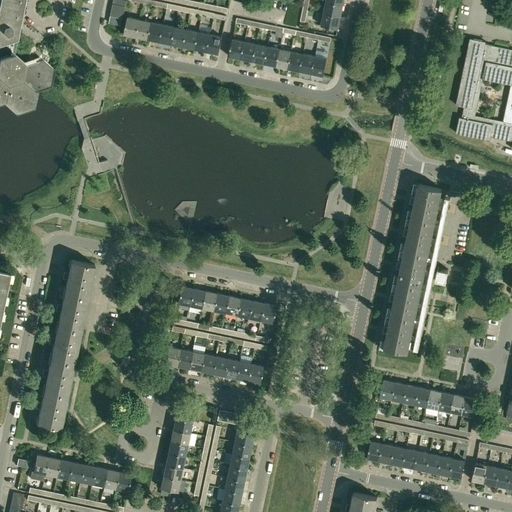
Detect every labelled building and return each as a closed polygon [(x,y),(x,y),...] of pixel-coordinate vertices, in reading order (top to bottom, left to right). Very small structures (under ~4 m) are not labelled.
[(0,39),(2,39),(14,35),(16,24),(21,0),(2,0),(0,14),(0,305),(7,271),(0,269),(0,39)] [(341,17),(343,5),(326,1),(323,13),(341,17)] [(113,4),(112,9),(124,12),(125,6),(113,4)] [(112,9),(111,15),(123,18),(124,12),(112,9)] [(338,29),(341,17),(323,13),(321,25),(338,29)] [(110,15),(109,22),(120,25),(121,18),(110,15)] [(136,36),(140,19),(128,16),(124,34),(136,36)] [(152,21),(144,20),(140,19),(136,36),(148,39),(152,21)] [(160,41),(163,24),(152,21),(148,39),(160,41)] [(171,44),(175,26),(163,24),(160,41),(171,44)] [(183,46),(187,29),(175,26),(171,44),(183,46)] [(195,48),(198,31),(187,29),(183,46),(195,48)] [(207,51),(210,34),(198,31),(195,48),(207,51)] [(210,34),(207,51),(219,53),(222,36),(210,34)] [(241,58),(245,41),(232,38),(229,55),(241,58)] [(511,50),(508,50),(509,48),(490,44),(485,44),(486,41),(470,38),(471,39),(457,104),(456,104),(456,105),(464,106),(462,117),(459,117),(456,132),(457,133),(457,131),(489,138),(489,139),(490,140),(491,134),(511,138),(511,146),(511,148),(511,50)] [(253,60),(256,43),(245,41),(241,58),(253,60)] [(264,63),(268,46),(256,43),(253,60),(264,63)] [(276,65),(280,48),(268,46),(264,63),(276,65)] [(288,68),(291,51),(280,48),(276,65),(288,68)] [(299,70),(303,53),(291,51),(288,68),(299,70)] [(311,73),(315,55),(303,53),(299,70),(311,73)] [(42,59),(27,64),(15,54),(0,58),(0,59),(0,102),(5,100),(17,111),(33,106),(36,91),(51,86),(54,70),(42,59)] [(315,55),(311,73),(323,75),(327,58),(315,55)] [(411,196),(410,203),(414,204),(411,216),(435,221),(442,189),(418,184),(415,197),(411,196)] [(405,229),(403,235),(407,236),(405,249),(428,254),(435,221),(411,216),(409,229),(405,229)] [(398,261),(396,268),(400,269),(398,282),(421,286),(428,254),(405,249),(402,262),(398,261)] [(64,272),(63,278),(67,279),(64,292),(88,297),(94,264),(71,259),(68,273),(64,272)] [(447,275),(437,273),(435,279),(446,281),(447,275)] [(391,294),(390,300),(394,301),(391,314),(414,319),(421,286),(398,282),(395,294),(391,294)] [(189,305),(193,288),(181,285),(177,303),(189,305)] [(201,307),(204,290),(193,288),(189,305),(201,307)] [(213,310),(216,292),(204,290),(201,307),(213,310)] [(57,304),(56,310),(60,311),(57,324),(81,329),(88,297),(64,292),(61,305),(57,304)] [(224,312),(228,295),(216,292),(213,310),(224,312)] [(236,315),(240,297),(228,295),(224,312),(236,315)] [(248,317),(251,300),(240,297),(236,315),(248,317)] [(260,320),(263,302),(251,300),(248,317),(260,320)] [(263,302),(260,320),(272,322),(275,305),(263,302)] [(384,326),(383,332),(387,333),(384,347),(408,352),(414,319),(391,314),(388,327),(384,326)] [(51,337),(49,343),(53,344),(51,357),(74,362),(81,329),(57,324),(55,338),(51,337)] [(177,365),(180,348),(168,345),(165,363),(177,365)] [(188,368),(192,350),(180,348),(177,365),(188,368)] [(200,370),(204,353),(192,350),(188,368),(200,370)] [(212,373),(216,355),(204,353),(200,370),(212,373)] [(224,375),(227,358),(216,355),(212,373),(224,375)] [(44,369),(42,375),(47,376),(44,389),(67,394),(74,362),(51,357),(48,370),(44,369)] [(235,378),(239,360),(227,358),(224,375),(235,378)] [(247,380),(251,363),(239,360),(235,378),(247,380)] [(251,363),(247,380),(259,383),(263,365),(251,363)] [(392,399),(396,381),(383,379),(380,396),(392,399)] [(404,401),(407,384),(396,381),(392,399),(404,401)] [(415,404),(419,386),(407,384),(404,401),(415,404)] [(427,406),(431,389),(419,386),(415,404),(427,406)] [(37,401),(36,408),(40,409),(37,422),(60,427),(67,394),(44,389),(41,402),(37,401)] [(439,409),(443,391),(431,389),(427,406),(439,409)] [(451,411),(454,394),(443,391),(439,409),(451,411)] [(462,413),(466,396),(454,394),(451,411),(462,413)] [(466,396),(462,413),(474,416),(478,399),(466,396)] [(172,428),(190,432),(192,420),(175,416),(172,428)] [(436,424),(435,424),(436,420),(425,418),(424,422),(423,427),(434,429),(436,424)] [(187,444),(190,432),(172,428),(170,440),(187,444)] [(234,441),(251,445),(254,433),(236,429),(234,441)] [(185,455),(187,444),(170,440),(167,452),(185,455)] [(379,460),(383,443),(371,440),(367,457),(379,460)] [(249,457),(251,445),(234,441),(231,453),(249,457)] [(391,462),(395,445),(383,443),(379,460),(391,462)] [(403,465),(406,447),(395,445),(391,462),(403,465)] [(414,467),(418,450),(406,447),(403,465),(414,467)] [(426,470),(430,452),(418,450),(414,467),(426,470)] [(182,467),(185,455),(167,452),(165,463),(182,467)] [(438,472),(441,455),(430,452),(426,470),(438,472)] [(45,473),(48,456),(36,453),(33,471),(45,473)] [(246,468),(249,457),(231,453),(229,465),(246,468)] [(449,475),(453,457),(441,455),(438,472),(449,475)] [(57,476),(60,458),(48,456),(45,473),(57,476)] [(453,457),(449,475),(462,477),(465,460),(453,457)] [(29,460),(18,458),(17,465),(28,467),(29,460)] [(68,478),(72,461),(60,458),(57,476),(68,478)] [(80,481),(84,463),(72,461),(68,478),(80,481)] [(484,482),(487,465),(475,462),(472,479),(484,482)] [(92,483),(95,466),(84,463),(80,481),(92,483)] [(180,479),(182,467),(165,463),(163,475),(180,479)] [(244,480),(246,468),(229,465),(226,477),(244,480)] [(496,484),(499,467),(487,465),(484,482),(496,484)] [(104,485),(107,468),(95,466),(92,483),(104,485)] [(507,487),(511,469),(499,467),(496,484),(507,487)] [(115,488),(119,471),(107,468),(104,485),(115,488)] [(119,471),(115,488),(127,490),(131,473),(119,471)] [(177,491),(180,479),(163,475),(160,487),(162,488),(160,494),(168,495),(170,489),(177,491)] [(241,492),(244,480),(226,477),(224,488),(241,492)] [(239,504),(241,492),(224,488),(221,500),(239,504)] [(12,497),(22,499),(24,494),(13,491),(12,497)] [(347,504),(346,510),(350,511),(349,511),(374,511),(377,496),(354,491),(351,505),(347,504)] [(220,511),(237,511),(239,504),(221,500),(219,511),(220,511)]
